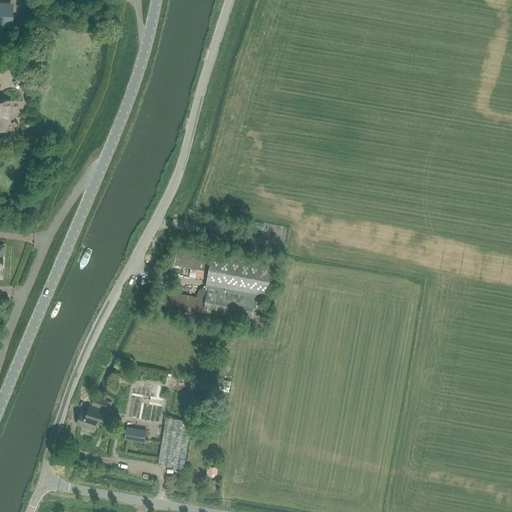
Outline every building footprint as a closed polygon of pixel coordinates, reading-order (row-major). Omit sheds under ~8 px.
[(0,29),(9,30),(11,6),(0,5),(0,29)] [(9,120),(11,102),(0,100),(0,130),(6,131),(7,120),(9,120)] [(210,217),(208,226),(232,230),(233,221),(210,217)] [(156,289),(152,309),(202,319),(203,315),(251,325),(251,328),(263,331),(264,323),(263,323),(264,316),(254,314),(258,297),(267,299),(274,261),(213,249),(212,251),(179,245),(175,265),(191,268),(189,275),(207,279),(205,287),(199,290),(196,297),(156,289)] [(92,405),(106,409),(110,410),(112,402),(109,401),(95,397),(92,405)] [(81,410),(77,425),(95,430),(97,424),(101,425),(105,413),(88,407),(87,412),(81,410)] [(183,469),(191,422),(166,417),(157,465),(183,469)] [(126,427),(124,439),(144,443),(146,431),(126,427)] [(208,465),(206,475),(215,477),(217,467),(208,465)]
